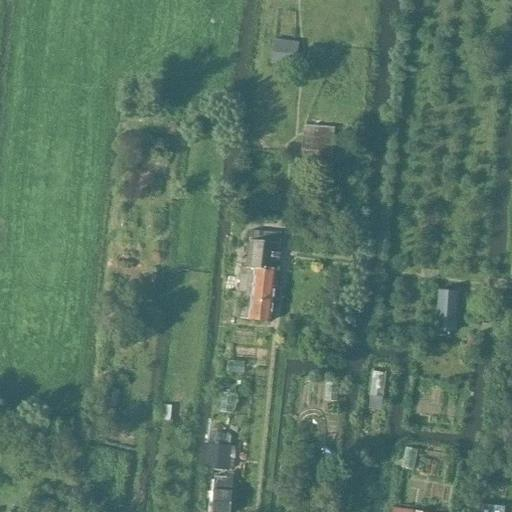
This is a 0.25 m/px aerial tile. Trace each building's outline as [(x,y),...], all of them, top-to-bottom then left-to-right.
[(295,68),(299,43),(274,39),(271,65),(295,68)] [(303,126),(301,153),(300,169),(330,172),(331,162),(341,163),(342,145),(333,145),(334,128),(303,126)] [(280,235),(250,231),(245,268),(241,268),(238,292),(243,293),(240,319),(269,322),(280,235)] [(438,292),(435,332),(451,333),(453,312),(457,312),(458,293),(438,292)] [(207,444),(205,470),(207,470),(227,472),(229,459),(230,447),(210,445),(207,444)] [(228,511),(230,493),(232,474),(227,474),(226,478),(214,477),(211,511),(228,511)]
